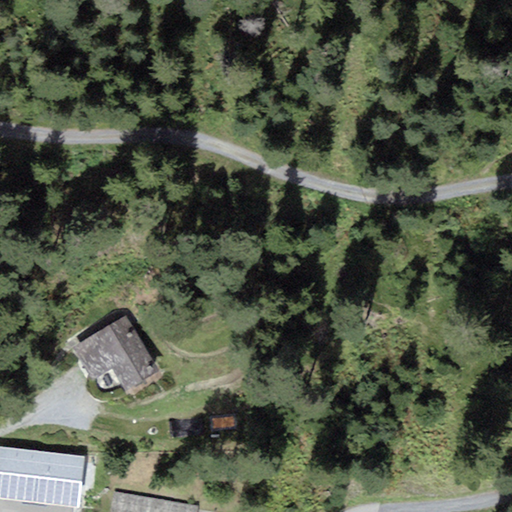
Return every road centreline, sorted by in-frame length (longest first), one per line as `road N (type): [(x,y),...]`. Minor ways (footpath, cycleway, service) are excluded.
road 1 (track): [(0,128),(41,137),(190,140),(367,194),(511,182)]
road 2 (track): [(378,511),(511,491)]
